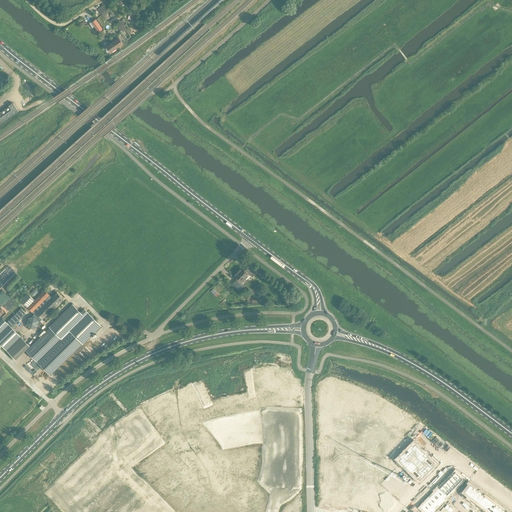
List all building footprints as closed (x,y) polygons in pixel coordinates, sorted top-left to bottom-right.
[(96,19),(91,22),(98,32),(102,29),(96,19)] [(119,38),(112,42),(117,49),(123,44),(119,38)] [(117,49),(112,42),(106,47),(110,53),(117,49)] [(0,123),(19,111),(13,102),(8,105),(9,106),(11,110),(7,112),(3,115),(0,117),(0,123)] [(238,271),(245,279),(249,274),(252,277),(256,273),(249,266),(245,270),(242,267),(238,271)] [(241,283),(245,279),(238,271),(233,276),(236,279),(232,283),(239,290),(244,286),(241,283)] [(28,318),(26,324),(31,329),(37,327),(38,323),(42,319),(63,298),(57,292),(47,302),(45,300),(49,295),(44,290),(40,294),(40,295),(34,301),(27,308),(28,308),(32,312),(34,314),(31,317),(28,318)] [(29,295),(22,303),(27,308),(34,301),(29,295)] [(50,327),(26,351),(50,375),(79,346),(82,343),(83,344),(88,339),(101,326),(84,309),(80,312),(72,304),(49,326),(50,327)] [(26,313),(21,308),(7,323),(9,325),(12,327),(26,313)] [(2,318),(0,320),(0,333),(9,325),(7,323),(2,318)] [(12,327),(9,325),(0,333),(0,343),(6,350),(20,336),(12,327)] [(6,350),(15,360),(30,346),(20,336),(6,350)] [(415,442),(398,459),(420,480),(436,463),(415,442)] [(455,471),(452,475),(459,482),(463,479),(455,471)] [(452,475),(449,478),(456,485),(459,482),(452,475)] [(449,478),(446,481),(453,489),(453,488),(456,485),(449,478)] [(446,481),(443,484),(451,492),(450,493),(451,493),(455,490),(453,488),(453,489),(446,481)] [(443,484),(439,488),(447,495),(447,496),(450,493),(451,492),(443,484)] [(469,484),(463,492),(467,495),(468,495),(467,495),(473,487),(469,484)] [(473,487),(467,495),(468,495),(471,497),(477,489),(473,487)] [(439,488),(436,491),(444,498),(447,495),(439,488)] [(471,497),(470,498),(474,501),(481,492),(477,489),(471,497)] [(436,491),(433,494),(442,503),(445,499),(444,498),(436,491)] [(481,492),(474,501),(478,504),(483,497),(484,495),(481,492)] [(433,494),(430,497),(437,504),(437,505),(438,506),(442,503),(433,494)] [(483,497),(478,504),(482,507),(483,505),(482,505),(488,498),(484,495),(483,497)] [(430,497),(427,500),(434,508),(437,505),(437,504),(430,497)] [(488,498),(482,505),(483,505),(486,508),(492,501),(488,498)] [(427,500),(424,504),(431,511),(432,511),(436,509),(434,508),(427,500)] [(486,508),(485,509),(488,511),(489,511),(496,504),(492,501),(486,508)]
